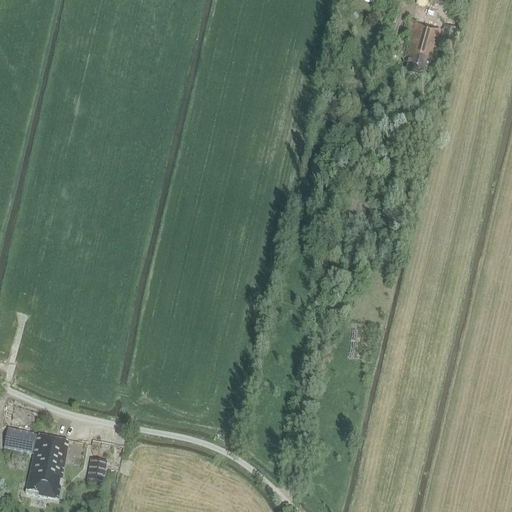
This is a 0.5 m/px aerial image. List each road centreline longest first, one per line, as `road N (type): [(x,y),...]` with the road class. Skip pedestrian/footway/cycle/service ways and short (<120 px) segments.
road 1 (track): [(281,495),(383,64)]
road 2 (unclassified): [(296,511),(221,448),(0,387)]
